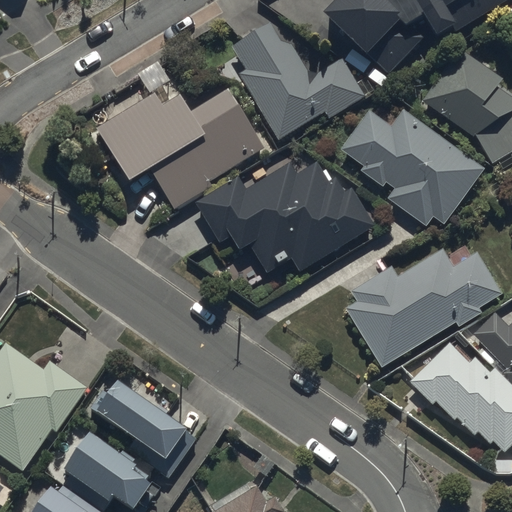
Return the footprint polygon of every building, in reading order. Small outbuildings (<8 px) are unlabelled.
[(426,40),(421,36),(425,34),(437,54),(511,9),(511,0),(390,0),(383,5),(377,0),(353,0),(327,32),(389,84),(426,40)] [(344,66),(315,84),(293,48),(287,52),(274,31),(235,55),(248,76),(240,82),(280,147),(289,141),(290,143),(326,120),(330,126),(367,103),(344,66)] [(511,159),(511,104),(500,96),(507,86),(463,54),(456,64),(424,108),(481,149),(494,170),(511,159)] [(96,137),(105,151),(132,194),(153,181),(174,213),(265,156),(228,97),(192,119),(182,103),(164,114),(156,100),(96,137)] [(406,119),(395,135),(372,118),(343,158),(366,174),(362,179),(384,195),(388,190),(396,196),(389,206),(429,235),(437,225),(447,232),(487,177),(406,119)] [(299,185),(292,172),(249,199),(240,184),(197,211),(222,251),(232,245),(242,261),(252,254),(269,282),(294,267),(303,283),(378,236),(355,199),(341,207),(319,172),(299,185)] [(350,318),(386,376),(479,317),(479,316),(503,301),(478,262),(454,277),(444,260),(402,286),(395,273),(354,298),(362,311),(350,318)] [(511,333),(511,335),(496,320),(474,343),(488,357),(511,380),(511,383),(510,386),(511,387),(511,333)] [(0,460),(26,479),(54,438),(58,441),(90,396),(49,367),(43,376),(7,350),(0,360),(0,460)] [(480,440),(493,452),(496,449),(508,461),(511,457),(511,391),(496,375),(491,380),(478,367),(471,373),(451,353),(413,391),(433,411),(437,407),(458,429),(460,427),(477,443),(480,440)] [(93,422),(170,476),(194,441),(117,387),(93,422)] [(112,511),(113,511),(114,511),(145,511),(157,496),(84,445),(62,475),(70,481),(56,500),(49,495),(36,511),(112,511)] [(281,511),(277,504),(268,509),(264,503),(259,494),(228,511),(281,511)]
